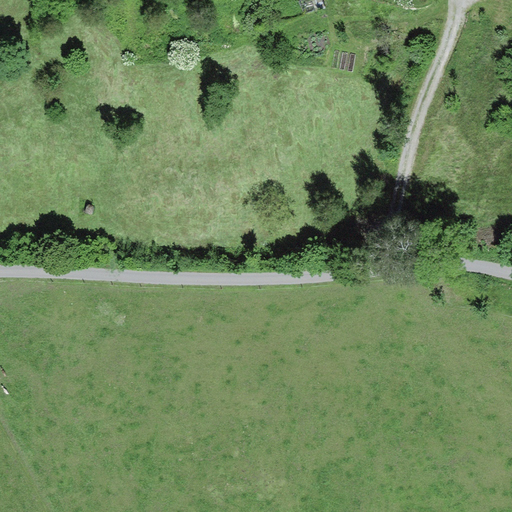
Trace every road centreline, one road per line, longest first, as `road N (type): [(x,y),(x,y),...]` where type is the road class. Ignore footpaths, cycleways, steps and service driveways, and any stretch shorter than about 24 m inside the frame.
road 1 (unclassified): [(0,274),(158,281),(511,276)]
road 2 (track): [(463,0),(420,110),(393,273)]
